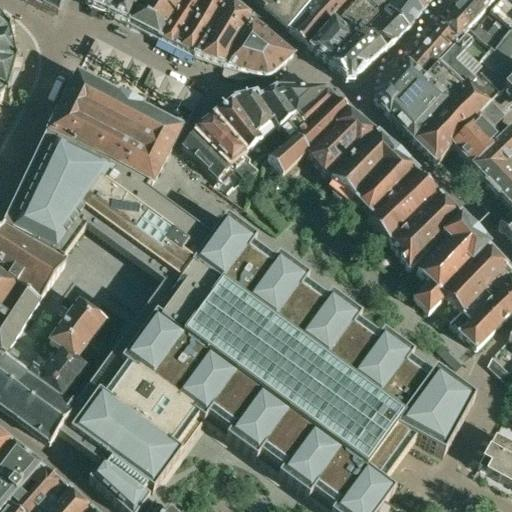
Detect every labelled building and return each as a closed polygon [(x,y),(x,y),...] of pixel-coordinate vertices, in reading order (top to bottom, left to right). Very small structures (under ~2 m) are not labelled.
[(26,0),(60,13),(64,0),(26,0)] [(114,0),(86,0),(86,2),(89,10),(106,17),(114,0)] [(146,0),(114,0),(106,17),(129,28),(146,0)] [(146,0),(129,28),(158,43),(187,0),(146,0)] [(187,0),(158,43),(175,52),(210,0),(187,0)] [(221,1),(219,0),(210,0),(175,52),(193,61),(227,6),(221,1)] [(284,30),(286,31),(288,33),(315,0),(248,0),(266,14),(284,30)] [(315,0),(288,33),(288,34),(309,52),(334,24),(352,4),(353,4),(357,0),(315,0)] [(309,52),(314,56),(330,71),(363,39),(362,38),(373,26),(382,18),(363,0),(357,0),(353,4),(352,4),(334,24),(309,52)] [(363,0),(382,18),(386,14),(407,34),(420,16),(402,0),(363,0)] [(402,0),(420,16),(431,0),(430,0),(402,0)] [(482,0),(469,0),(442,29),(458,43),(462,39),(490,7),(482,0)] [(511,0),(503,0),(489,16),(510,35),(511,32),(511,0)] [(250,23),(229,7),(227,6),(193,61),(222,71),(250,23)] [(394,46),(407,34),(386,14),(382,18),(373,26),(394,46)] [(222,71),(240,75),(264,81),(271,79),(283,68),(292,58),(250,23),(222,71)] [(383,57),(391,48),(394,46),(373,26),(362,38),(363,39),(383,57)] [(0,104),(1,103),(8,108),(11,104),(5,100),(9,86),(14,72),(23,72),(23,68),(14,66),(8,41),(16,37),(14,33),(6,36),(0,28),(0,104)] [(424,81),(458,43),(442,29),(408,67),(424,81)] [(490,53),(484,60),(485,61),(473,74),(481,82),(498,98),(505,91),(506,92),(511,86),(511,36),(510,35),(494,55),(490,53)] [(344,83),(353,83),(383,57),(363,39),(330,71),(344,83)] [(485,61),(484,60),(462,39),(458,43),(424,81),(408,67),(387,91),(387,90),(373,106),(389,122),(389,121),(411,147),(465,89),(469,93),(481,82),(473,74),(485,61)] [(51,129),(46,139),(101,167),(148,192),(150,193),(151,191),(174,146),(180,134),(139,113),(116,100),(75,79),(63,104),(51,129)] [(411,147),(434,168),(435,169),(451,150),(452,150),(489,111),(488,109),(498,98),(481,82),(469,93),(465,89),(411,147)] [(273,95),(259,104),(273,125),(278,132),(285,127),(324,95),(273,95)] [(285,127),(295,141),(334,106),(324,95),(285,127)] [(254,100),(233,105),(255,139),(273,125),(259,104),(256,105),(254,100)] [(261,145),(255,139),(233,105),(210,122),(244,160),(261,145)] [(347,118),(334,106),(295,141),(267,164),(282,181),(305,158),(347,118)] [(452,150),(466,165),(468,168),(496,140),(494,138),(492,136),(503,126),(489,111),(452,150)] [(372,138),(372,137),(347,118),(305,158),(328,184),(329,182),(333,185),(376,140),(375,140),(375,141),(372,138)] [(210,122),(198,132),(193,137),(231,172),(244,160),(210,122)] [(499,199),(511,213),(511,131),(499,144),(496,140),(468,168),(486,187),(485,189),(497,201),(499,199)] [(216,186),(231,172),(193,137),(180,153),(205,175),(199,181),(209,190),(214,184),(216,186)] [(2,228),(2,229),(3,230),(3,229),(12,233),(56,254),(55,256),(64,262),(86,232),(163,288),(74,411),(77,413),(74,416),(59,437),(58,439),(99,469),(88,484),(118,511),(141,511),(149,501),(143,497),(147,492),(153,497),(161,486),(203,427),(320,511),(382,511),(383,511),(394,495),(384,487),(415,445),(443,460),(474,404),(435,375),(225,223),(211,241),(151,197),(150,197),(147,194),(146,194),(148,192),(101,167),(54,145),(45,141),(44,140),(44,141),(40,150),(39,151),(35,160),(35,161),(30,169),(30,171),(26,179),(25,180),(21,189),(21,190),(17,199),(16,200),(12,208),(11,210),(7,218),(7,219),(2,228)] [(334,197),(345,207),(351,212),(352,212),(354,213),(355,213),(356,212),(357,212),(359,209),(369,219),(412,176),(376,140),(333,185),(341,191),(334,197)] [(368,226),(388,248),(436,199),(415,178),(412,176),(369,219),(372,222),(368,226)] [(407,275),(442,241),(443,243),(462,225),(436,199),(388,248),(407,275)] [(511,216),(498,230),(511,245),(511,216)] [(445,245),(415,276),(427,287),(411,303),(427,319),(443,302),(444,303),(487,252),(462,225),(443,243),(445,245)] [(0,412),(9,419),(10,418),(12,420),(18,425),(47,447),(74,411),(67,406),(62,402),(66,397),(66,396),(76,383),(76,382),(77,383),(78,382),(77,381),(77,380),(85,370),(76,363),(106,325),(94,318),(94,317),(93,316),(87,313),(85,312),(78,307),(73,314),(70,318),(62,329),(49,346),(53,348),(62,354),(54,364),(50,371),(46,375),(43,373),(43,372),(37,368),(11,350),(14,346),(15,344),(25,328),(34,315),(34,314),(39,307),(40,305),(39,304),(43,299),(44,300),(66,266),(63,264),(2,230),(1,230),(0,231),(0,412)] [(511,278),(505,272),(487,252),(444,303),(460,316),(447,329),(474,354),(476,354),(497,332),(511,318),(511,278)] [(511,384),(511,379),(492,361),(491,360),(486,369),(508,389),(511,384)] [(494,440),(476,472),(471,480),(511,502),(511,429),(503,425),(494,440)] [(0,463),(12,448),(0,439),(0,463)] [(0,511),(6,511),(41,471),(12,448),(0,463),(0,511)] [(86,511),(68,493),(41,471),(6,511),(86,511)] [(164,511),(155,504),(148,511),(207,511),(194,502),(186,511),(164,511)]
